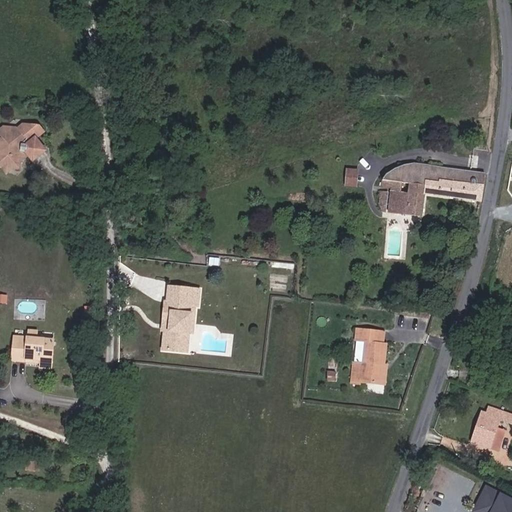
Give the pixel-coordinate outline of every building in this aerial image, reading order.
[(26,157),(22,152),(22,151),(25,151),(33,161),(44,152),(42,150),(44,149),(36,139),(44,132),(39,126),(23,125),(18,128),(5,140),(3,137),(0,139),(0,167),(2,167),(7,174),(12,169),(20,169),(20,162),(26,157)] [(5,140),(18,128),(4,127),(0,129),(0,134),(3,137),(5,140)] [(481,202),(485,173),(413,163),(405,165),(395,169),(386,174),(382,180),(381,187),(391,188),(389,213),(422,217),(425,194),(481,202)] [(357,186),(358,171),(347,170),(346,186),(357,186)] [(187,333),(189,313),(182,313),(183,302),(198,304),(200,290),(169,287),(168,302),(165,302),(163,324),(168,325),(167,331),(165,331),(163,350),(175,351),(176,342),(183,342),(185,332),(187,333)] [(187,352),(193,306),(198,307),(198,304),(183,302),(182,313),(189,313),(187,333),(185,332),(183,342),(176,342),(175,351),(187,352)] [(385,385),(387,366),(384,365),(386,345),(383,344),(375,344),(376,331),(357,329),(356,340),(366,341),(364,365),(354,364),(352,383),(360,384),(360,382),(385,385)] [(38,339),(38,331),(29,331),(28,338),(38,339)] [(383,344),(384,332),(376,331),(375,344),(383,344)] [(51,368),(54,341),(38,339),(28,338),(15,337),(12,360),(25,361),(26,359),(41,360),(41,362),(41,367),(51,368)] [(364,365),(366,341),(356,340),(354,364),(364,365)] [(336,372),(337,359),(329,359),(328,372),(336,372)] [(490,448),(497,428),(499,419),(511,423),(511,421),(511,415),(491,408),(488,414),(482,412),(471,441),(490,448)] [(499,451),(506,431),(497,428),(490,448),(499,451)] [(511,511),(511,500),(486,487),(474,510),(476,511),(511,511)]
